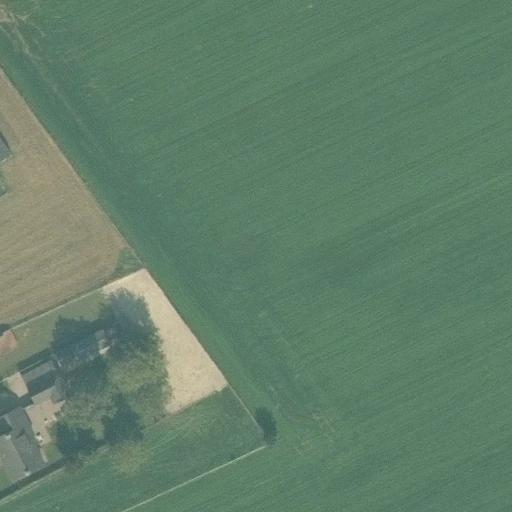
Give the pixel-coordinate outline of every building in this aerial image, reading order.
[(0,163),(13,156),(0,138),(0,163)] [(102,327),(69,344),(77,359),(110,341),(102,327)] [(0,336),(0,354),(18,346),(9,329),(2,333),(2,335),(0,336)] [(67,350),(55,356),(62,370),(74,364),(67,350)] [(49,398),(66,389),(57,372),(25,388),(34,406),(49,398)] [(0,436),(0,454),(13,479),(43,464),(30,438),(33,436),(18,408),(0,417),(0,433),(1,436),(0,436)]
